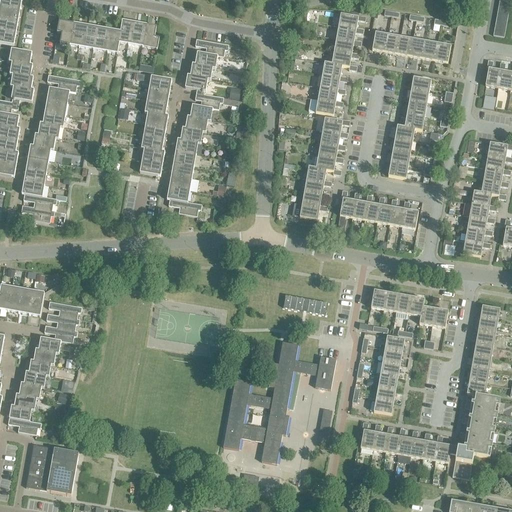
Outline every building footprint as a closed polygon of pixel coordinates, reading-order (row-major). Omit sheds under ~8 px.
[(0,7),(20,11),(21,2),(18,2),(18,0),(1,0),(0,6),(0,7)] [(0,19),(18,23),(18,19),(19,14),(16,14),(17,11),(20,11),(0,7),(0,19)] [(340,16),(338,29),(355,32),(355,35),(362,36),(363,31),(356,30),(357,22),(365,24),(365,19),(358,17),(357,19),(340,16)] [(0,31),(15,35),(17,26),(14,25),(15,23),(17,23),(18,23),(0,19),(0,31)] [(69,47),(73,24),(73,25),(59,23),(59,22),(58,22),(56,34),(61,34),(59,45),(60,45),(60,44),(69,46),(69,47)] [(122,22),(120,33),(118,44),(119,44),(128,45),(128,46),(130,35),(135,36),(137,24),(136,24),(136,25),(122,23),(122,22)] [(78,49),(79,49),(81,37),(85,38),(87,27),(87,28),(73,25),(73,24),(69,47),(70,46),(79,48),(78,49)] [(137,24),(135,36),(130,35),(128,46),(128,45),(142,48),(142,49),(146,26),(146,27),(137,25),(137,24)] [(146,26),(142,49),(142,48),(156,50),(156,51),(157,51),(159,39),(154,38),(156,28),(155,28),(156,28),(155,28),(155,29),(146,27),(146,26)] [(93,51),(97,28),(96,29),(87,28),(88,27),(87,27),(85,38),(81,37),(79,49),(79,48),(93,50),(93,51)] [(107,54),(109,42),(104,42),(106,30),(106,31),(97,29),(97,28),(93,51),(93,50),(107,53),(107,54)] [(338,29),(336,41),(353,44),(353,47),(360,48),(361,43),(354,42),(355,35),(355,32),(338,29)] [(109,42),(107,54),(107,53),(116,54),(116,55),(117,56),(117,55),(119,44),(118,44),(120,33),(106,31),(107,30),(106,30),(104,42),(109,42)] [(15,35),(0,31),(0,44),(13,47),(15,38),(12,37),(12,35),(15,35)] [(372,52),(385,54),(388,36),(375,34),(372,52)] [(385,54),(397,56),(400,39),(388,36),(385,54)] [(397,56),(409,58),(413,41),(400,39),(397,56)] [(336,41),(333,53),(351,57),(351,60),(358,61),(359,56),(351,54),(353,47),(353,44),(336,41)] [(409,58),(422,61),(425,43),(413,41),(409,58)] [(206,50),(205,56),(216,58),(217,58),(223,59),(224,52),(227,52),(227,53),(228,47),(196,42),(195,48),(206,50)] [(422,61),(434,63),(437,45),(425,43),(422,61)] [(437,45),(434,63),(447,65),(450,47),(437,45)] [(9,63),(12,64),(12,63),(29,66),(31,58),(28,57),(29,54),(11,51),(10,51),(11,51),(9,63),(8,63),(9,63)] [(333,53),(331,65),(331,66),(341,68),(349,70),(349,67),(351,60),(351,57),(333,53)] [(196,58),(194,66),(211,69),(211,70),(215,71),(215,70),(214,70),(216,58),(205,56),(199,55),(199,58),(196,58)] [(485,88),(498,90),(501,72),(498,72),(491,71),(493,63),(487,62),(486,70),(488,70),(485,88)] [(9,76),(13,76),(30,79),(32,70),(29,70),(29,66),(12,63),(12,64),(10,75),(9,75),(9,76)] [(324,64),(322,77),(339,80),(340,78),(341,68),(331,66),(331,65),(324,64)] [(498,90),(510,92),(511,81),(511,74),(503,73),(505,65),(500,65),(498,72),(501,72),(498,90)] [(140,66),(139,72),(153,75),(154,68),(140,66)] [(191,69),(189,78),(206,81),(210,82),(210,81),(209,81),(211,70),(211,69),(194,66),(194,69),(191,69)] [(10,88),(13,89),(14,88),(31,91),(32,82),(29,82),(30,79),(13,76),(11,87),(10,87),(10,88)] [(58,86),(57,91),(68,93),(68,94),(69,94),(75,95),(75,94),(76,87),(79,88),(80,83),(48,77),(47,84),(58,86)] [(322,77),(320,89),(337,93),(337,90),(339,83),(346,84),(347,79),(340,78),(339,80),(322,77)] [(148,90),(169,94),(171,85),(168,85),(168,81),(151,78),(150,78),(151,79),(149,90),(148,90)] [(184,90),(196,92),(196,91),(204,92),(203,93),(205,93),(204,92),(206,81),(189,78),(189,81),(186,80),(184,90)] [(413,79),(410,92),(428,95),(430,82),(413,79)] [(11,100),(12,101),(12,100),(20,101),(19,102),(31,104),(33,95),(30,94),(31,91),(14,88),(13,89),(11,100),(10,100),(11,100)] [(231,89),(229,100),(238,102),(240,91),(231,89)] [(320,89),(317,102),(335,105),(335,103),(337,96),(344,97),(345,92),(337,90),(337,93),(320,89)] [(48,93),(46,102),(67,105),(66,105),(68,94),(68,93),(57,91),(51,90),(51,93),(48,93)] [(146,102),(167,106),(168,97),(165,96),(166,94),(169,94),(148,90),(149,90),(147,102),(146,102)] [(201,103),(200,108),(200,109),(211,111),(212,111),(218,112),(219,105),(222,105),(222,106),(223,100),(203,97),(203,93),(204,92),(196,91),(196,92),(195,102),(201,103)] [(410,92),(408,104),(426,108),(428,95),(410,92)] [(0,114),(10,117),(10,116),(11,111),(17,112),(18,112),(19,102),(20,101),(12,100),(12,101),(11,105),(4,103),(0,102),(0,114)] [(223,100),(222,106),(238,108),(239,103),(223,100)] [(46,105),(44,114),(65,117),(64,117),(66,106),(67,106),(67,105),(46,102),(49,103),(49,105),(46,105)] [(144,114),(148,115),(148,114),(165,117),(166,109),(163,108),(164,105),(167,106),(146,102),(147,102),(145,114),(144,114)] [(335,105),(317,102),(315,115),(333,118),(334,108),(342,109),(343,104),(335,103),(335,105)] [(483,103),(482,109),(493,111),(494,107),(494,105),(483,103)] [(408,104),(406,117),(424,120),(426,108),(408,104)] [(191,111),(189,119),(207,122),(206,123),(210,123),(209,123),(211,111),(200,109),(200,108),(194,107),(193,111),(191,111)] [(0,127),(17,130),(18,121),(15,121),(16,117),(10,116),(10,117),(0,114),(0,127)] [(44,117),(42,126),(59,129),(63,130),(63,129),(62,129),(64,117),(65,118),(65,117),(44,114),(47,115),(47,117),(44,117)] [(145,126),(165,130),(167,121),(164,121),(165,117),(148,114),(148,115),(146,126),(145,126)] [(406,117),(404,129),(414,131),(414,132),(421,133),(424,120),(406,117)] [(186,122),(184,130),(202,134),(205,135),(205,134),(206,134),(205,134),(206,123),(207,122),(189,119),(189,122),(186,122)] [(324,120),(322,133),(340,136),(340,134),(341,127),(349,128),(350,123),(342,121),(342,123),(324,120)] [(39,128),(37,137),(54,140),(58,141),(58,140),(57,140),(59,129),(42,126),(42,129),(39,128)] [(142,138),(163,142),(165,133),(162,132),(162,130),(165,130),(145,126),(144,126),(146,126),(143,138),(142,138)] [(0,139),(17,143),(19,134),(16,133),(17,130),(0,127),(0,139)] [(397,128),(394,141),(412,144),(414,132),(414,131),(404,129),(397,128)] [(181,133),(179,142),(197,145),(200,146),(201,146),(201,145),(200,145),(202,134),(184,130),(184,134),(181,133)] [(285,130),(284,139),(294,140),(295,132),(285,130)] [(104,132),(102,142),(108,143),(110,133),(104,132)] [(322,133),(320,146),(337,149),(338,146),(339,139),(347,140),(348,135),(340,134),(340,136),(322,133)] [(34,140),(32,148),(49,151),(49,152),(53,152),(52,152),(54,140),(37,137),(37,140),(34,140)] [(141,150),(144,151),(144,150),(161,153),(163,145),(160,144),(160,142),(163,142),(142,138),(143,138),(141,150),(140,149),(140,150),(141,150)] [(0,151),(15,154),(17,146),(14,145),(14,143),(17,143),(0,139),(0,151)] [(220,141),(218,148),(228,150),(230,142),(220,141)] [(394,141),(392,153),(410,156),(412,144),(394,141)] [(176,144),(175,153),(196,157),(195,157),(197,145),(179,142),(179,145),(176,144)] [(489,145),(487,158),(505,161),(505,159),(506,151),(511,152),(511,147),(507,146),(507,148),(489,145)] [(320,146),(318,158),(335,161),(336,159),(337,152),(344,153),(345,148),(338,146),(337,149),(320,146)] [(29,151),(28,159),(48,163),(47,163),(49,152),(49,151),(32,148),(32,151),(29,151)] [(141,162),(162,166),(163,157),(161,157),(161,153),(144,150),(144,151),(142,162),(141,162)] [(0,163),(16,167),(17,158),(15,158),(15,154),(0,151),(0,163)] [(174,156),(172,165),(194,169),(193,168),(195,157),(196,157),(175,153),(174,154),(177,154),(177,157),(174,156)] [(392,153),(390,165),(407,168),(410,156),(392,153)] [(318,158),(315,170),(326,172),(325,173),(333,174),(333,171),(335,164),(342,165),(343,160),(336,159),(335,161),(318,158)] [(487,158),(485,170),(503,173),(503,171),(504,164),(511,165),(511,163),(511,159),(505,159),(505,161),(487,158)] [(25,171),(25,172),(46,175),(45,175),(47,163),(48,163),(28,159),(26,168),(29,169),(28,172),(25,171)] [(162,166),(141,162),(142,162),(140,174),(139,174),(157,177),(158,174),(160,174),(162,166)] [(16,167),(0,163),(0,176),(11,179),(11,175),(14,175),(16,167)] [(170,177),(192,181),(191,181),(193,169),(194,169),(172,165),(171,174),(174,174),(173,177),(170,177)] [(407,168),(390,165),(388,178),(405,181),(408,182),(408,181),(405,181),(407,168)] [(308,169),(306,181),(323,185),(324,182),(325,173),(326,172),(315,170),(308,169)] [(485,170),(483,182),(500,186),(501,183),(502,176),(510,177),(510,172),(503,171),(503,173),(485,170)] [(23,183),(44,187),(43,187),(45,175),(46,175),(25,172),(24,180),(27,181),(26,183),(23,183)] [(228,175),(226,187),(234,188),(235,176),(229,175),(228,175)] [(168,188),(168,189),(190,193),(189,192),(191,181),(192,181),(170,177),(169,186),(172,186),(171,189),(168,188)] [(306,181),(304,194),(321,197),(322,195),(323,187),(330,189),(331,184),(324,182),(323,185),(306,181)] [(483,182),(481,194),(480,195),(491,197),(498,198),(499,196),(500,189),(507,190),(508,185),(501,183),(500,186),(483,182)] [(24,193),(24,196),(41,199),(43,187),(44,187),(23,183),(22,192),(24,193)] [(217,193),(217,198),(224,199),(226,188),(218,187),(217,193)] [(170,198),(169,202),(187,205),(187,204),(189,193),(190,193),(168,189),(167,198),(170,198)] [(353,202),(346,201),(347,193),(342,193),(340,200),(342,201),(339,218),(336,235),(343,236),(346,222),(344,221),(345,219),(352,220),(355,203),(353,202)] [(473,193),(471,206),(489,209),(489,207),(491,197),(480,195),(481,194),(473,193)] [(304,194),(301,206),(319,209),(319,207),(321,200),(328,201),(329,196),(322,195),(321,197),(304,194)] [(352,220),(364,223),(367,205),(365,205),(358,203),(359,196),(354,195),(353,202),(355,203),(352,220)] [(34,204),(33,210),(51,213),(52,206),(55,207),(56,201),(55,201),(42,199),(41,199),(24,196),(23,202),(23,203),(23,202),(34,204)] [(364,223),(377,225),(380,207),(378,207),(370,205),(372,198),(367,197),(365,205),(367,205),(364,223)] [(218,199),(217,206),(227,208),(228,200),(218,199)] [(377,225),(389,227),(392,209),(390,209),(383,208),(384,200),(379,199),(378,207),(380,207),(377,225)] [(389,227),(402,229),(405,211),(403,211),(395,210),(397,202),(391,201),(390,209),(392,209),(389,227)] [(187,205),(169,202),(168,208),(179,210),(178,216),(197,219),(196,219),(197,212),(200,212),(200,213),(201,213),(202,207),(188,205),(187,204),(187,205)] [(405,211),(402,229),(414,231),(418,214),(408,212),(409,204),(404,204),(403,211),(405,211)] [(319,209),(301,206),(299,219),(302,220),(317,222),(319,212),(326,214),(327,208),(319,207),(319,209)] [(471,206),(469,218),(486,221),(487,219),(488,212),(496,213),(496,208),(489,207),(489,209),(471,206)] [(33,210),(22,208),(21,214),(21,215),(21,214),(32,216),(31,222),(49,225),(50,218),(53,219),(54,217),(54,213),(51,213),(33,210)] [(447,220),(446,227),(453,229),(455,218),(448,217),(447,220)] [(469,218),(467,231),(484,234),(485,232),(486,224),(493,226),(494,221),(487,219),(486,221),(469,218)] [(302,220),(301,226),(316,228),(317,222),(302,220)] [(502,247),(511,248),(511,230),(509,230),(510,222),(505,221),(504,229),(505,229),(502,247)] [(467,231),(464,243),(482,246),(482,244),(484,237),(491,238),(492,233),(485,232),(484,234),(467,231)] [(482,246),(464,243),(462,256),(480,259),(482,249),(489,251),(490,245),(482,244),(482,246)] [(36,276),(35,283),(43,284),(45,278),(36,276)] [(7,313),(11,288),(11,289),(1,288),(1,287),(0,287),(0,288),(0,310),(7,312),(7,313)] [(18,315),(22,290),(22,291),(11,289),(12,288),(11,288),(7,313),(8,312),(18,314),(18,315)] [(28,317),(33,292),(32,293),(22,291),(22,290),(18,315),(18,314),(28,316),(28,317)] [(33,292),(28,317),(29,317),(29,316),(39,317),(39,318),(39,319),(39,318),(40,318),(44,295),(43,295),(44,294),(43,294),(43,295),(33,293),(33,292)] [(370,309),(383,312),(386,294),(373,292),(370,309)] [(383,312),(396,314),(399,296),(386,294),(383,312)] [(396,314),(408,316),(411,299),(399,296),(396,314)] [(285,297),(283,309),(303,313),(305,313),(325,317),(327,305),(285,297)] [(408,316),(420,318),(422,308),(424,301),(411,299),(408,316)] [(59,312),(58,318),(76,321),(77,314),(80,314),(80,315),(81,310),(49,304),(48,310),(59,312)] [(419,326),(431,328),(435,310),(422,308),(420,318),(419,326)] [(481,308),(479,321),(497,324),(499,311),(481,308)] [(435,310),(431,328),(444,330),(447,313),(435,310)] [(57,324),(56,330),(74,333),(75,326),(78,326),(78,327),(79,321),(76,321),(58,318),(47,316),(46,322),(57,324)] [(479,321),(477,333),(495,336),(497,324),(479,321)] [(55,336),(54,342),(60,343),(61,343),(72,345),(73,338),(76,338),(76,339),(77,333),(74,333),(56,330),(45,328),(44,334),(55,336)] [(477,333),(475,345),(492,348),(495,336),(477,333)] [(386,338),(384,351),(402,354),(404,341),(386,338)] [(39,343),(38,351),(55,354),(55,355),(58,356),(58,355),(59,355),(58,355),(60,343),(54,342),(43,340),(42,343),(39,343)] [(317,377),(315,389),(314,389),(330,392),(330,391),(335,362),(336,361),(320,358),(320,359),(319,367),(294,362),(297,348),(297,347),(282,344),(282,345),(278,367),(272,366),(268,388),(274,389),(272,400),(248,396),(250,384),(250,385),(250,384),(235,381),(234,382),(235,382),(229,411),(229,412),(223,449),(222,449),(238,452),(238,451),(240,440),(250,442),(254,443),(264,445),(261,463),(261,464),(276,466),(281,437),(285,437),(288,418),(285,417),(283,417),(284,410),(286,411),(286,410),(293,373),(297,374),(308,376),(313,377),(317,377)] [(475,345),(473,358),(490,361),(492,348),(475,345)] [(34,354),(33,363),(50,366),(53,367),(54,367),(54,366),(53,366),(55,355),(55,354),(38,351),(37,355),(34,354)] [(384,351),(382,363),(399,367),(402,354),(384,351)] [(473,358),(471,370),(488,373),(490,361),(473,358)] [(30,365),(28,374),(45,377),(45,378),(48,378),(49,378),(48,377),(50,366),(33,363),(32,366),(30,365)] [(382,363),(380,376),(397,379),(399,367),(382,363)] [(471,370),(468,383),(486,386),(488,373),(471,370)] [(25,377),(23,385),(40,388),(40,389),(44,390),(44,389),(43,389),(45,378),(45,377),(28,374),(27,377),(25,377)] [(380,376),(377,388),(395,391),(397,379),(380,376)] [(67,382),(65,394),(71,395),(74,384),(67,382)] [(466,396),(474,397),(475,397),(484,398),(486,386),(468,383),(466,396)] [(20,388),(18,397),(35,400),(39,401),(39,400),(38,400),(40,389),(40,388),(23,385),(23,389),(20,388)] [(377,388),(375,401),(393,404),(395,391),(377,388)] [(59,394),(58,403),(65,404),(67,396),(59,394)] [(15,399),(13,408),(31,411),(30,412),(34,412),(33,411),(35,400),(18,397),(18,400),(15,399)] [(455,462),(463,463),(471,465),(473,457),(486,459),(496,400),(484,398),(475,397),(474,397),(473,404),(476,404),(475,407),(464,405),(464,410),(472,412),(471,418),(473,419),(473,421),(462,420),(461,425),(469,426),(468,433),(470,433),(470,436),(459,434),(458,439),(467,440),(466,447),(468,448),(467,450),(457,448),(455,462)] [(393,404),(375,401),(373,414),(391,417),(393,404)] [(56,405),(54,414),(63,416),(65,407),(56,405)] [(10,411),(8,420),(28,423),(30,412),(31,411),(13,408),(13,411),(10,411)] [(28,423),(8,420),(7,427),(8,427),(8,426),(19,428),(18,434),(17,434),(36,437),(37,430),(39,431),(40,431),(41,425),(29,423),(28,423)] [(360,450),(373,452),(376,434),(374,434),(366,433),(368,425),(363,424),(361,432),(363,432),(360,450)] [(373,452),(385,454),(388,437),(386,436),(379,435),(380,427),(375,426),(374,434),(376,434),(373,452)] [(385,454),(398,456),(401,439),(398,438),(391,437),(392,430),(387,429),(386,436),(388,437),(385,454)] [(398,456),(410,459),(413,441),(411,441),(404,439),(405,432),(400,431),(398,438),(401,439),(398,456)] [(410,459),(423,461),(426,443),(423,443),(416,441),(417,434),(412,433),(411,441),(413,441),(410,459)] [(423,461),(435,463),(438,445),(436,445),(428,444),(430,436),(425,435),(423,443),(426,443),(423,461)] [(438,445),(435,463),(448,465),(451,448),(441,446),(442,438),(437,437),(436,445),(438,445)] [(71,497),(77,460),(78,455),(33,447),(25,490),(71,497)] [(448,511),(464,511),(465,504),(461,504),(461,506),(457,505),(458,503),(451,502),(448,511)]
